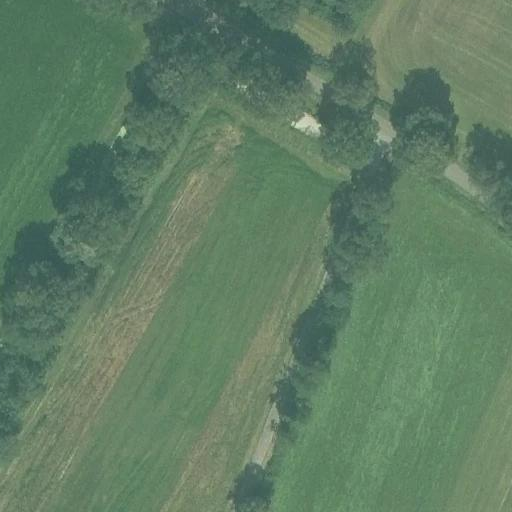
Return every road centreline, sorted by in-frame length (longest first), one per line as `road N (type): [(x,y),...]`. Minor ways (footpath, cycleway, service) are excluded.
road 1 (unknown): [(386,125),(237,511)]
road 2 (unclassified): [(511,213),(428,150),(171,0)]
